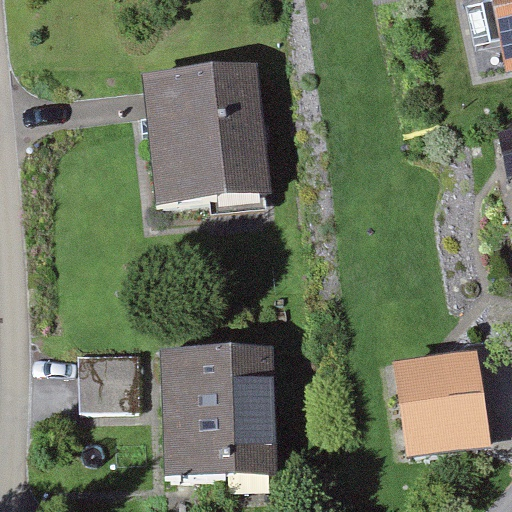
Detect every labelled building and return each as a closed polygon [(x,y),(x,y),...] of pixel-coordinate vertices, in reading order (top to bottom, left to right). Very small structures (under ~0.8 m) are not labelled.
[(511,0),(494,0),(511,82),(511,0)] [(269,84),(155,93),(166,219),(279,209),(269,84)] [(485,352),(400,357),(407,456),(491,450),(485,352)] [(139,362),(79,363),(80,390),(81,417),(140,416),(139,362)] [(282,364),(178,366),(181,495),(285,493),(282,364)]
